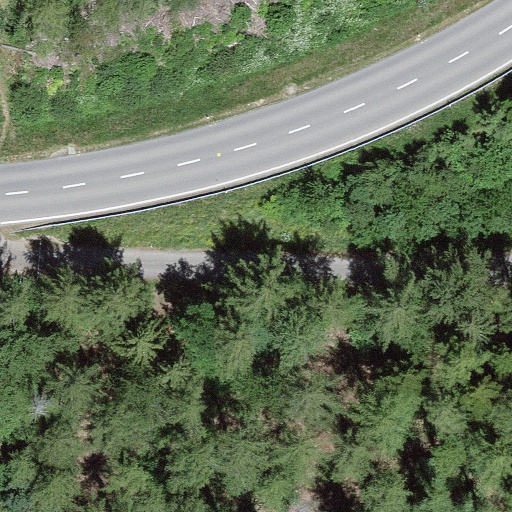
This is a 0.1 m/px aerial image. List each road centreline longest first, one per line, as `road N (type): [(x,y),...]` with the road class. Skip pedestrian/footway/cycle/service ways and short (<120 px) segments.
road 1 (secondary): [(511,27),(356,108),(250,149),(137,177),(0,194)]
road 2 (unclassified): [(511,283),(0,267)]
road 3 (track): [(182,268),(175,307),(0,377)]
